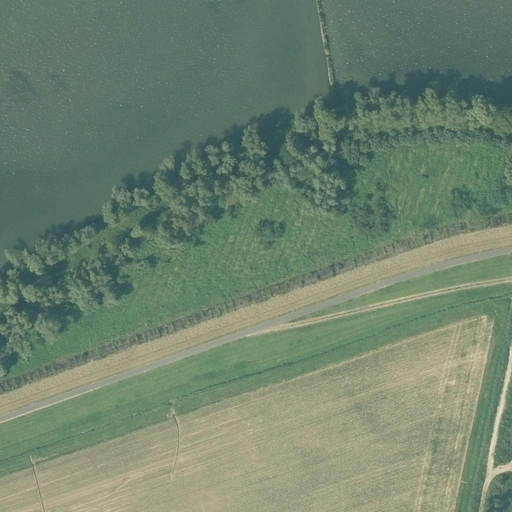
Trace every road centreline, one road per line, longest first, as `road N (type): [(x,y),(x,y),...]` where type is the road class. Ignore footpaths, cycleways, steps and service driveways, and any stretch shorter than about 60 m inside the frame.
road 1 (unclassified): [(511,248),(453,260),(0,419)]
road 2 (track): [(259,327),(511,282)]
road 3 (track): [(511,361),(480,511)]
